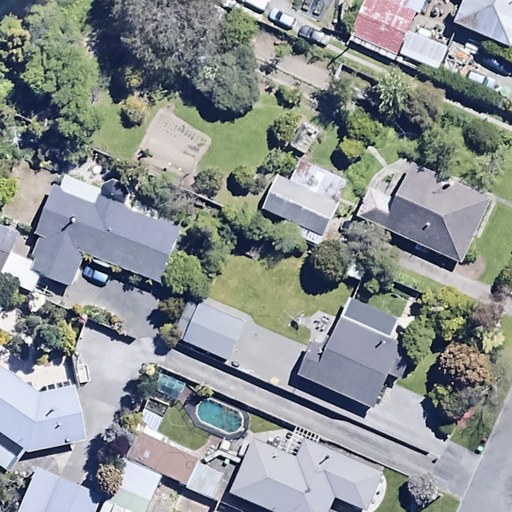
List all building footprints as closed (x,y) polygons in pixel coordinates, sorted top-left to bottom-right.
[(414,0),(387,0),(385,6),(373,0),(369,0),(350,39),(396,61),(416,21),(407,17),(414,0)] [(511,0),(456,0),(468,5),(455,32),(511,57),(511,0)] [(302,191),(276,180),(261,215),(284,225),(280,234),(319,251),(348,186),(311,170),(302,191)] [(492,209),(414,172),(398,207),(370,194),(357,222),(463,272),(492,209)] [(9,257),(0,277),(0,289),(28,303),(38,282),(72,295),(85,261),(160,289),(179,237),(128,218),(130,214),(102,204),(106,194),(66,179),(60,193),(55,191),(27,266),(9,257)] [(0,277),(9,257),(16,242),(0,234),(0,277)] [(352,305),(331,355),(315,348),(300,384),(376,417),(391,382),(402,386),(415,357),(391,347),(401,326),(352,305)] [(246,329),(199,308),(182,346),(229,367),(246,329)] [(73,397),(36,401),(0,376),(0,475),(6,479),(21,457),(81,448),(73,397)] [(196,466),(132,438),(119,467),(159,484),(183,495),(196,466)] [(230,499),(259,511),(333,511),(336,506),(349,511),(369,511),(385,477),(304,442),(295,463),(254,445),(230,499)] [(222,477),(196,466),(183,495),(210,507),(222,477)] [(119,467),(101,508),(109,511),(146,511),(159,484),(119,467)] [(14,511),(97,511),(100,505),(31,475),(14,511)]
